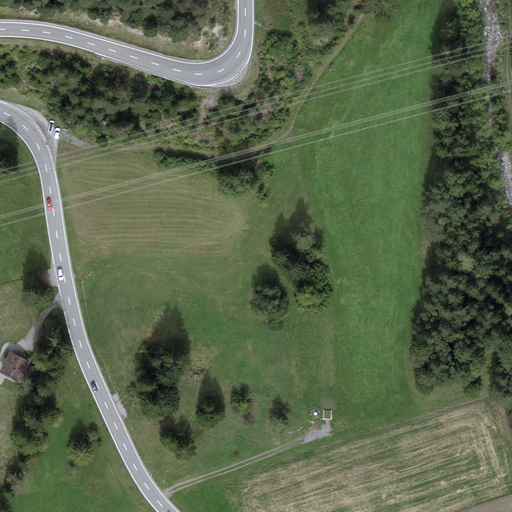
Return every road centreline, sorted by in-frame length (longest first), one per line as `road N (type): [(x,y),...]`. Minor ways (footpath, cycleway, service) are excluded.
road 1 (secondary): [(0,112),(41,152),(81,349),(134,466),(167,511)]
road 2 (track): [(35,141),(228,156),(274,141),(350,36),(387,0)]
road 3 (secondary): [(246,0),(238,57),(202,74),(52,34),(0,31)]
road 4 (track): [(154,497),(318,433)]
road 5 (track): [(511,5),(511,127)]
